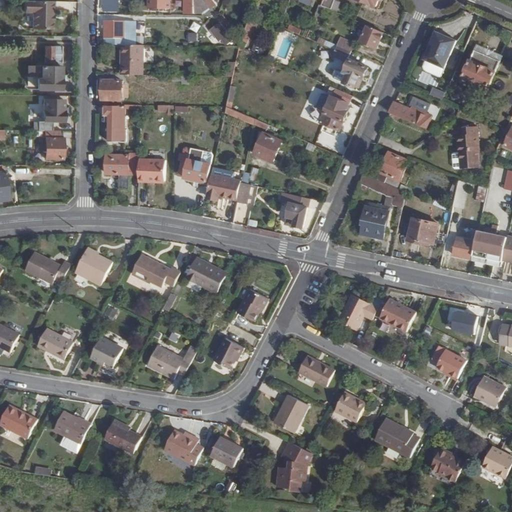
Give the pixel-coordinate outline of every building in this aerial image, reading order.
[(53,0),(44,0),(23,0),(24,11),(32,11),(32,27),(52,27),(52,20),(53,0)] [(120,12),(120,0),(103,0),(104,12),(120,12)] [(185,0),(185,13),(194,13),(194,5),(200,5),(205,11),(210,8),(205,1),(203,0),(185,0)] [(210,8),(211,9),(215,6),(210,0),(206,0),(205,1),(210,8)] [(322,16),(325,7),(319,5),(316,14),(322,16)] [(209,16),(216,16),(211,9),(210,8),(205,11),(209,16)] [(122,45),(135,45),(135,37),(125,38),(126,26),(128,25),(128,22),(105,21),(105,44),(122,45)] [(220,40),(229,34),(220,22),(211,29),(220,40)] [(248,22),(238,47),(244,49),(245,44),(247,45),(248,39),(251,40),(256,25),(248,22)] [(125,38),(135,37),(135,25),(128,25),(126,26),(125,38)] [(290,26),(289,30),(300,35),(302,31),(290,26)] [(384,32),(369,26),(362,42),(378,48),(384,32)] [(458,41),(437,32),(424,60),(427,61),(424,68),(425,71),(439,78),(442,77),(458,41)] [(282,37),(277,57),(287,60),(292,40),(282,37)] [(319,38),(318,43),(319,43),(335,50),(337,46),(319,38)] [(337,46),(352,52),(355,44),(341,38),(337,46)] [(317,48),(333,55),(335,50),(319,43),(317,48)] [(142,75),(143,45),(135,45),(122,45),(122,61),(124,61),(123,74),(124,74),(142,75)] [(347,62),(352,52),(337,46),(335,50),(333,55),(333,56),(347,62)] [(478,46),(476,51),(501,63),(504,57),(478,46)] [(61,62),(61,47),(45,47),(44,61),(61,62)] [(501,63),(476,51),(464,77),(490,88),(501,63)] [(345,83),(356,88),(361,76),(365,78),(369,68),(351,60),(345,72),(346,73),(345,76),(347,77),(345,83)] [(27,89),(37,89),(37,79),(41,79),(41,66),(28,66),(27,89)] [(61,89),(61,66),(41,66),(41,79),(37,79),(37,89),(61,89)] [(336,71),(337,80),(345,80),(345,70),(336,71)] [(361,76),(356,88),(360,89),(365,78),(361,76)] [(105,106),(121,106),(121,100),(123,100),(123,81),(102,81),(102,100),(106,100),(105,106)] [(321,122),(340,130),(343,121),(345,121),(349,111),(348,111),(350,104),(353,95),(332,86),(329,92),(334,95),(321,122)] [(435,88),(433,95),(445,99),(447,92),(435,88)] [(45,130),(52,130),(52,121),(64,121),(64,111),(62,111),(62,99),(44,99),(43,120),(30,120),(30,130),(45,130)] [(412,110),(395,103),(391,113),(427,128),(432,115),(413,107),(412,110)] [(125,109),(125,106),(121,106),(105,106),(105,116),(111,116),(111,123),(111,142),(126,143),(126,130),(125,129),(125,109)] [(174,119),(174,106),(160,106),(160,111),(170,112),(170,119),(174,119)] [(189,114),(190,107),(177,106),(176,112),(189,114)] [(257,119),(228,106),(227,112),(255,125),(256,124),(257,119)] [(265,123),(257,119),(256,124),(263,127),(265,123)] [(478,127),(471,128),(471,134),(459,135),(462,169),(479,168),(478,151),(480,151),(478,127)] [(62,138),(61,130),(52,130),(45,130),(44,146),(44,151),(44,158),(63,158),(64,138),(62,138)] [(273,162),(282,141),(264,134),(256,155),(273,162)] [(208,182),(214,153),(193,148),(186,178),(187,178),(208,182)] [(140,159),(141,152),(129,152),(129,156),(106,155),(105,173),(118,174),(118,189),(128,189),(128,174),(140,175),(140,159)] [(390,154),(378,179),(390,185),(406,192),(408,188),(399,184),(409,161),(390,154)] [(140,175),(139,181),(148,181),(148,179),(165,179),(165,160),(140,159),(140,175)] [(244,174),(214,167),(208,194),(219,197),(220,194),(225,196),(239,199),(240,193),(243,182),(244,174)] [(252,175),(246,172),(244,178),(256,183),(261,170),(255,168),(252,175)] [(378,179),(364,173),(360,183),(387,195),(388,195),(390,185),(378,179)] [(464,209),(469,183),(459,180),(453,207),(464,209)] [(390,185),(388,195),(394,196),(394,204),(404,207),(406,192),(390,185)] [(484,202),(487,188),(479,187),(477,201),(484,202)] [(239,199),(237,205),(246,207),(248,194),(240,193),(239,199)] [(293,194),(287,193),(285,201),(291,203),(293,194)] [(303,228),(310,199),(293,194),(291,203),(287,219),(295,221),(295,226),(303,228)] [(394,196),(388,195),(385,207),(391,209),(393,209),(394,204),(394,196)] [(386,228),(391,209),(385,207),(371,204),(370,207),(367,206),(363,223),(364,224),(361,234),(375,237),(377,227),(386,228)] [(410,240),(431,245),(434,232),(437,233),(439,224),(414,218),(410,240)] [(479,231),(476,242),(473,257),(503,263),(504,260),(504,258),(509,237),(496,234),(498,226),(493,225),(491,233),(479,231)] [(385,239),(386,228),(377,227),(375,237),(385,239)] [(473,257),(476,242),(459,238),(455,255),(473,259),(473,257)] [(96,253),(88,249),(75,273),(101,286),(113,264),(95,255),(96,253)] [(61,285),(71,266),(64,262),(61,267),(34,253),(24,272),(52,286),(54,281),(61,285)] [(174,287),(182,273),(172,267),(170,270),(143,255),(134,275),(153,284),(154,282),(164,287),(166,283),(174,287)] [(228,274),(199,259),(189,277),(218,292),(228,274)] [(272,298),(252,289),(241,312),(257,320),(265,306),(267,307),(272,298)] [(173,312),(179,296),(172,293),(166,310),(173,312)] [(373,321),(379,308),(352,295),(339,322),(359,331),(366,317),(373,321)] [(417,314),(390,301),(381,320),(407,333),(417,314)] [(457,312),(454,332),(480,335),(483,316),(457,312)] [(20,334),(0,324),(0,346),(10,352),(20,334)] [(510,347),(511,332),(511,326),(504,325),(501,346),(510,347)] [(73,343),(47,330),(38,348),(64,361),(73,343)] [(239,355),(242,356),(246,347),(227,337),(216,359),(233,368),(237,360),(239,355)] [(107,362),(115,366),(123,349),(102,339),(92,359),(105,365),(107,362)] [(188,371),(199,350),(191,346),(184,359),(159,346),(149,365),(175,378),(179,372),(181,367),(188,371)] [(467,361),(446,350),(437,368),(459,378),(467,361)] [(335,370),(307,356),(299,373),(327,387),(335,370)] [(186,375),(188,371),(181,367),(179,372),(186,375)] [(487,398),(486,401),(498,407),(508,387),(485,376),(477,393),(487,398)] [(367,403),(345,392),(336,412),(357,422),(367,403)] [(286,411),(278,426),(297,436),(311,408),(290,397),(284,410),(286,411)] [(11,404),(9,407),(25,415),(27,412),(11,404)] [(25,415),(9,407),(1,424),(29,437),(39,417),(27,412),(25,415)] [(276,425),(278,426),(286,411),(284,410),(276,425)] [(92,425),(65,411),(55,431),(82,444),(92,425)] [(420,439),(413,435),(402,430),(403,428),(387,419),(375,441),(410,458),(420,439)] [(116,421),(115,423),(130,430),(131,428),(123,425),(116,421)] [(130,430),(115,423),(106,439),(135,453),(143,437),(130,430)] [(167,449),(197,465),(206,446),(199,442),(200,440),(185,433),(177,429),(167,449)] [(186,430),(185,433),(200,440),(201,438),(186,430)] [(236,467),(245,450),(237,446),(238,444),(223,436),(213,455),(236,467)] [(304,463),(310,452),(306,450),(291,442),(281,460),(285,461),(291,461),(291,469),(285,469),(284,478),(280,478),(279,488),(293,489),(293,491),(302,492),(302,483),(307,483),(309,463),(304,463)] [(511,468),(511,456),(493,447),(483,467),(507,479),(511,468)] [(439,472),(438,473),(455,481),(465,462),(455,457),(449,455),(451,453),(441,448),(431,467),(439,472)] [(38,467),(37,474),(51,476),(52,469),(38,467)]
